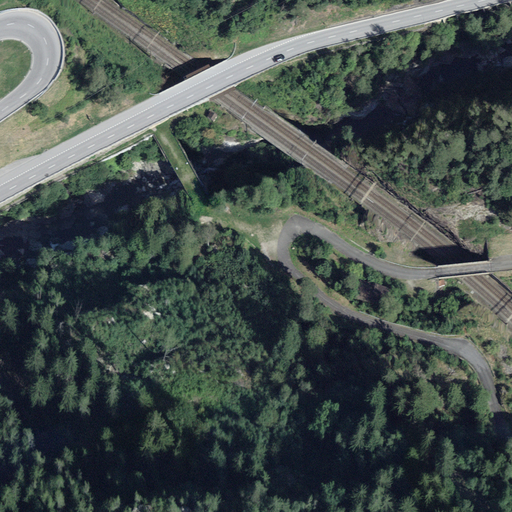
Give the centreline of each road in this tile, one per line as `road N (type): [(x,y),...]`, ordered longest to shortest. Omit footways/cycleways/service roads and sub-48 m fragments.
road 1 (unclassified): [(511,265),(397,270),(301,225),(284,242),(290,268),(347,314),(470,357),(511,442)]
road 2 (primary): [(486,0),(303,44),(0,194)]
road 3 (primary): [(0,111),(39,78),(49,56),(36,29),(0,27)]
